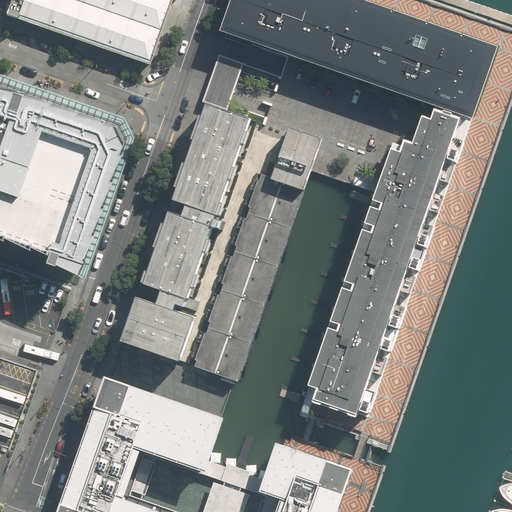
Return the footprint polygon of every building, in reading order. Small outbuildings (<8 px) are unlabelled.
[(171,0),(11,0),(6,14),(148,64),(171,0)] [(491,51),(346,0),(234,0),(224,29),(468,115),(491,51)] [(203,102),(227,110),(244,65),(220,57),(203,102)] [(0,234),(2,236),(2,232),(27,244),(28,241),(45,250),(44,257),(52,260),(52,258),(77,270),(83,254),(81,253),(92,230),(88,229),(99,204),(96,203),(108,178),(105,176),(117,150),(115,150),(120,138),(116,131),(112,122),(101,120),(101,117),(74,111),(74,108),(47,102),(48,99),(21,92),(22,90),(13,88),(0,85),(0,234)] [(191,303),(254,121),(208,105),(176,198),(188,202),(186,208),(185,213),(172,209),(147,282),(164,288),(162,294),(159,301),(140,295),(126,339),(183,359),(201,307),(191,303)] [(315,401),(357,416),(462,119),(435,109),(431,120),(423,117),(414,142),(407,139),(402,152),(393,148),(377,193),(367,222),(367,224),(366,226),(358,251),(357,253),(356,255),(348,279),(347,282),(346,283),(338,308),(337,310),(337,312),(329,336),(328,338),(327,340),(319,364),(318,366),(317,368),(311,386),(319,389),(315,401)] [(273,178),(302,187),(308,169),(318,138),(289,128),(273,178)] [(273,178),(263,174),(196,368),(235,381),(302,187),(273,178)] [(338,511),(353,469),(288,449),(277,445),(267,475),(265,480),(261,490),(264,491),(280,496),(274,511),(181,511),(129,495),(145,449),(208,471),(211,461),(213,456),(227,417),(223,416),(110,377),(61,511),(338,511)] [(204,511),(244,511),(250,494),(240,491),(242,487),(263,494),(264,491),(261,490),(265,480),(250,474),(251,471),(227,463),(226,466),(211,461),(208,471),(206,475),(226,482),(225,486),(215,482),(204,511)]
